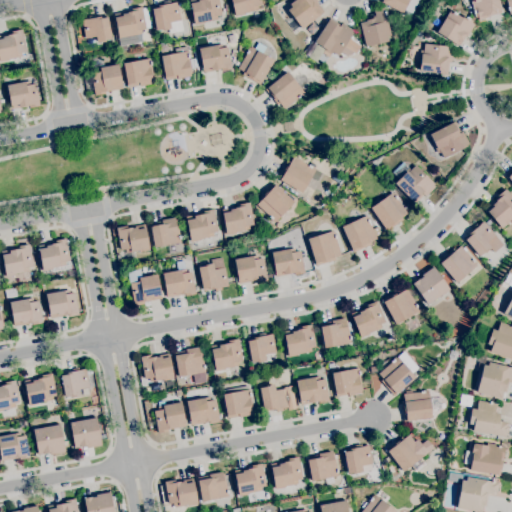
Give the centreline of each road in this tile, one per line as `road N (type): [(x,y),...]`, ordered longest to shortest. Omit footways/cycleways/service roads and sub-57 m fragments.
road 1 (residential): [(0,357),(329,296),(390,266),(463,203),(504,132)]
road 2 (residential): [(109,208),(236,183),(256,163),(261,134),(247,109),(222,99),(70,126)]
road 3 (residential): [(87,212),(140,511)]
road 4 (residential): [(131,463),(375,420)]
road 5 (residential): [(70,126),(0,139),(65,215),(109,208)]
road 6 (residential): [(131,463),(0,488)]
road 7 (residential): [(47,0),(70,126)]
